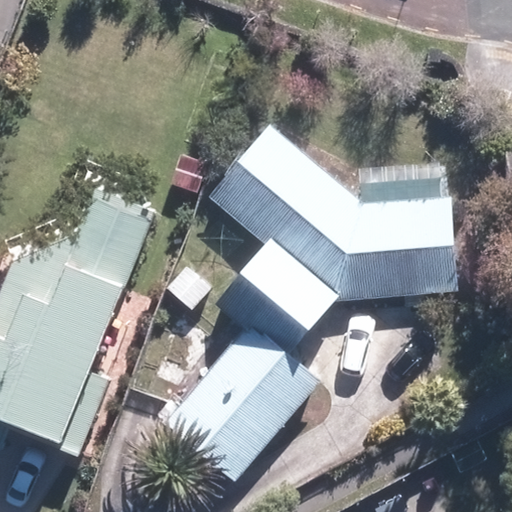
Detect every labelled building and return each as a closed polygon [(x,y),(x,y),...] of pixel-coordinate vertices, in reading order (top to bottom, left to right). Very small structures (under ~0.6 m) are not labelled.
[(0,0),(0,26),(9,0),(0,0)] [(426,111),(384,113),(387,177),(429,175),(426,111)] [(447,207),(361,211),(262,126),(205,193),(259,240),(224,280),(294,340),(329,299),(451,298),(447,207)] [(0,432),(46,452),(71,462),(105,379),(81,369),(113,290),(142,221),(77,194),(61,232),(28,218),(0,284),(0,432)] [(213,285),(183,256),(153,287),(182,316),(213,285)] [(232,486),(311,381),(234,323),(155,429),(232,486)]
